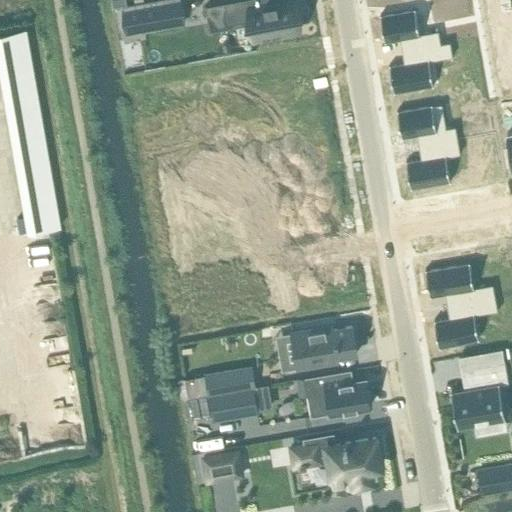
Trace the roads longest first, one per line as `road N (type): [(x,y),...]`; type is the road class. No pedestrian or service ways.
road 1 (residential): [(386,228),(435,511)]
road 2 (residential): [(346,0),(386,228)]
road 3 (residential): [(511,205),(386,228)]
